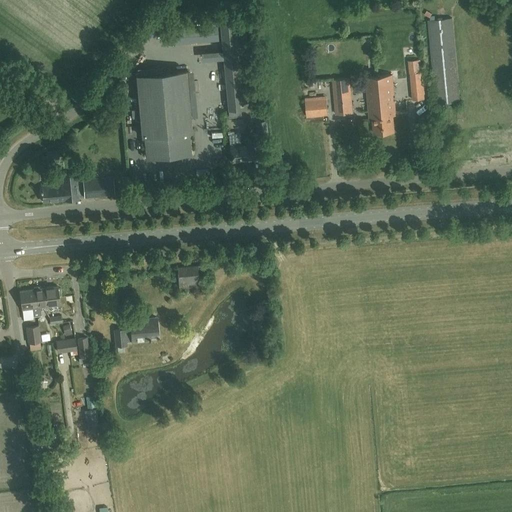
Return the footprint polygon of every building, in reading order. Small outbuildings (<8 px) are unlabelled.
[(219,19),(228,109),(253,107),(253,108),(261,107),(259,92),(252,93),(244,17),(219,19)] [(436,103),(460,101),(452,17),(428,19),(436,103)] [(186,70),(136,75),(141,136),(143,136),(145,156),(191,152),(190,131),(192,131),(186,70)] [(412,99),(425,98),(423,71),(410,73),(412,99)] [(379,75),(383,132),(393,131),(392,115),(396,115),(392,74),(379,75)] [(383,132),(379,75),(365,77),(368,117),(372,117),(374,133),(383,132)] [(335,113),(352,112),(349,78),(332,79),(335,113)] [(317,83),(307,84),(308,92),(318,91),(317,83)] [(328,115),(326,98),(305,100),(306,117),(328,115)] [(266,120),(257,122),(258,135),(268,134),(266,120)] [(240,133),(229,134),(230,143),(232,143),(232,145),(230,145),(232,162),(241,161),(241,160),(254,159),(253,143),(239,144),(239,142),(241,142),(240,133)] [(42,183),(41,183),(42,190),(41,190),(41,192),(42,192),(42,195),(41,196),(41,199),(43,200),(43,202),(78,198),(76,175),(62,176),(63,186),(51,187),(51,185),(42,186),(42,183)] [(84,198),(114,195),(113,177),(83,180),(84,198)] [(199,281),(205,281),(204,273),(198,274),(197,264),(176,266),(178,285),(179,290),(197,289),(200,289),(199,281)] [(34,289),(33,289),(34,300),(31,300),(32,308),(32,309),(33,317),(42,316),(41,308),(43,308),(42,307),(40,297),(44,296),(43,288),(40,288),(39,287),(38,286),(34,287),(33,288),(34,289)] [(43,308),(60,305),(59,295),(61,294),(60,288),(57,287),(57,286),(43,288),(44,296),(40,297),(42,307),(43,308)] [(34,300),(33,289),(20,291),(22,310),(32,309),(32,308),(31,300),(34,300)] [(125,340),(150,338),(149,332),(157,331),(156,316),(129,319),(130,328),(114,329),(115,345),(126,344),(125,340)] [(26,326),(28,342),(40,340),(38,324),(26,326)] [(90,356),(87,337),(77,338),(80,357),(90,356)] [(76,349),(75,339),(56,341),(58,352),(76,349)] [(47,384),(39,383),(38,393),(46,394),(47,384)]
